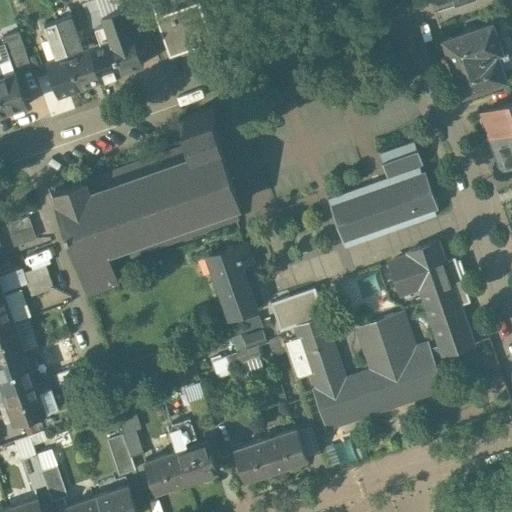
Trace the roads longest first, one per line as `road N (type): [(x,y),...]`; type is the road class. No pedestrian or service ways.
road 1 (residential): [(413,13),(0,153)]
road 2 (residential): [(511,307),(413,13)]
road 3 (unknown): [(286,273),(480,213)]
